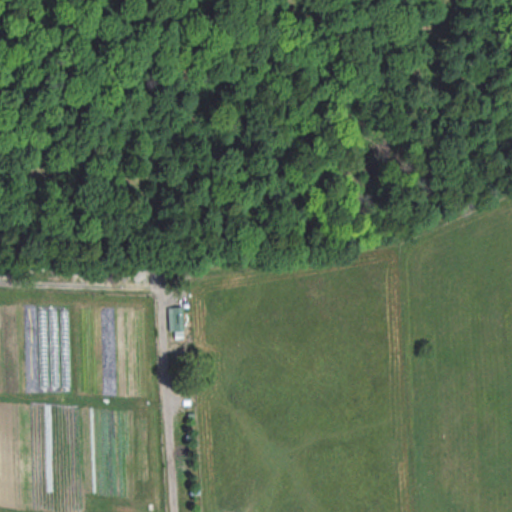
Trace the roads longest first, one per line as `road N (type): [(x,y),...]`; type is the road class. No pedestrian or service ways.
road 1 (track): [(511,189),(398,235),(187,273),(160,291)]
road 2 (track): [(160,291),(0,283)]
